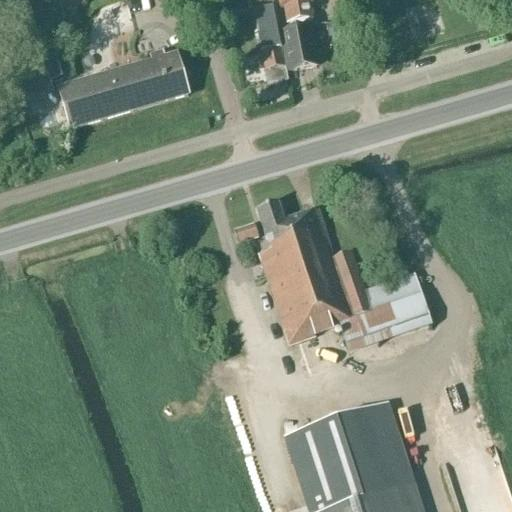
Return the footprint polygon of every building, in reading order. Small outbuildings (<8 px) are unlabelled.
[(313,22),(310,5),(313,5),(312,0),(278,0),(281,10),(284,10),(287,27),(313,22)] [(249,12),(247,3),(246,3),(225,7),(227,16),(249,12)] [(268,87),(287,83),(288,83),(272,3),(257,6),(258,14),(254,15),(268,87)] [(290,74),(316,69),(308,31),(283,36),(290,74)] [(166,61),(163,53),(149,57),(152,65),(59,93),(70,133),(188,98),(177,58),(166,61)] [(52,82),(60,80),(53,54),(44,56),(52,82)] [(283,225),(278,208),(256,215),(269,255),(258,259),(289,350),(340,333),(348,359),(432,330),(414,277),(364,295),(351,257),(333,263),(318,214),(283,225)] [(238,248),(257,242),(253,229),(234,235),(238,248)] [(297,417),(315,411),(298,360),(280,366),(297,417)] [(423,511),(389,407),(295,437),(314,500),(329,495),(334,511),(423,511)]
